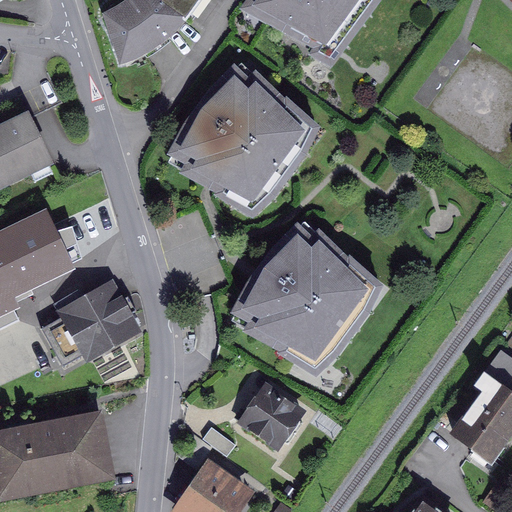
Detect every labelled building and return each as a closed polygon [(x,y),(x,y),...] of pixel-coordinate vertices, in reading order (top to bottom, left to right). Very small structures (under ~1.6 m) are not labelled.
[(156,0),(135,0),(132,3),(116,13),(103,18),(122,71),(145,63),(168,48),(206,0),(157,0),(157,1),(156,0)] [(249,0),(241,12),(327,55),(366,0),(249,0)] [(183,128),(165,161),(183,171),(179,178),(252,219),(310,140),(255,78),(247,86),(234,71),(199,105),(183,128)] [(32,123),(0,136),(0,195),(54,172),(32,123)] [(251,287),(232,320),(251,330),(247,338),(320,379),(377,299),(323,238),(315,245),(302,230),(267,265),(251,287)] [(0,299),(33,285),(11,235),(0,239),(0,299)] [(112,283),(58,312),(88,367),(141,337),(112,283)] [(480,397),(449,439),(489,469),(511,438),(511,360),(506,356),(477,395),(480,397)] [(305,417),(265,389),(237,428),(277,456),(305,417)] [(98,416),(0,435),(0,494),(1,497),(110,476),(98,416)] [(242,511),(253,498),(207,466),(174,511),(242,511)] [(436,511),(420,500),(411,511),(436,511)]
